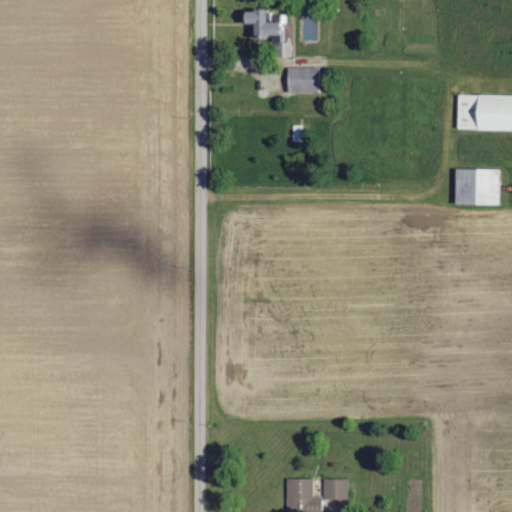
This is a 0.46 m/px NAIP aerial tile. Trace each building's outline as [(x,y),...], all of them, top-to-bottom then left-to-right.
[(252,12),(252,25),(262,25),(262,41),(273,41),(273,36),(286,35),(285,24),(273,24),(272,12),(252,12)] [(290,67),(291,92),(319,92),(318,66),(290,67)] [(511,95),(460,94),(459,129),(511,129),(511,95)] [(293,124),(292,139),(302,140),(303,125),(293,124)] [(460,168),(459,203),(501,205),(502,170),(460,168)] [(289,479),(289,509),(311,509),(311,511),(323,511),(323,496),(313,496),(313,479),(289,479)] [(327,479),(326,497),(346,498),(346,480),(327,479)]
